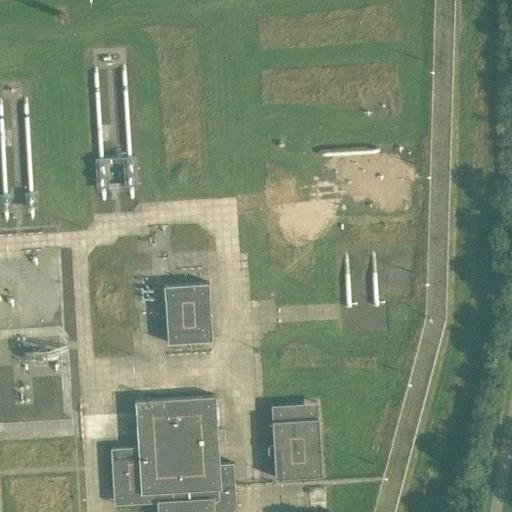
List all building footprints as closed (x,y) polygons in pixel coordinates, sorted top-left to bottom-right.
[(123,66),(104,67),(105,88),(124,87),(123,66)] [(116,186),(118,205),(138,203),(133,150),(94,153),(97,188),(116,186)] [(207,281),(163,284),(166,341),(211,338),(207,281)] [(156,511),(212,511),(213,508),(235,507),(232,462),(218,462),(214,394),(134,399),(136,445),(110,447),(113,503),(156,500),(156,511)] [(274,477),(321,474),(317,416),(270,419),(272,443),(270,443),(267,446),(267,452),(271,455),(273,455),(274,477)]
